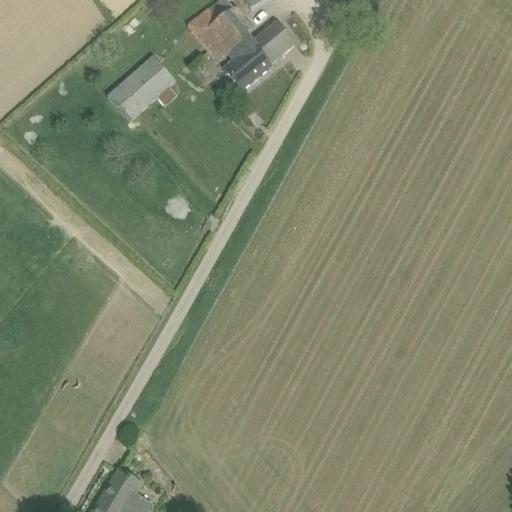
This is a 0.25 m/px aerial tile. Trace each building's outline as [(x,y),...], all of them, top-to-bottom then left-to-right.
[(161,5),(156,0),(145,0),(141,4),(142,5),(150,14),(161,5)] [(295,45),(278,24),(277,23),(254,41),(249,35),(255,31),(237,8),(233,11),(224,0),(221,0),(187,27),(218,66),(227,59),(232,64),(224,71),(241,94),(273,69),(270,66),(295,45)] [(247,0),(252,8),(267,0),(247,0)] [(107,99),(130,125),(176,84),(153,58),(107,99)] [(120,472),(113,484),(96,511),(150,511),(154,507),(138,497),(144,487),(120,472)]
